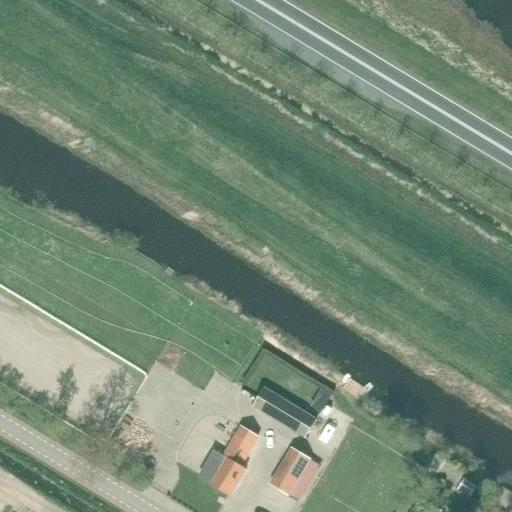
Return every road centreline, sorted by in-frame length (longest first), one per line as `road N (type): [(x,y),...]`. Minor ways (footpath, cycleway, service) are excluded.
road 1 (primary): [(511,155),(255,0)]
road 2 (unclassified): [(149,511),(0,421)]
